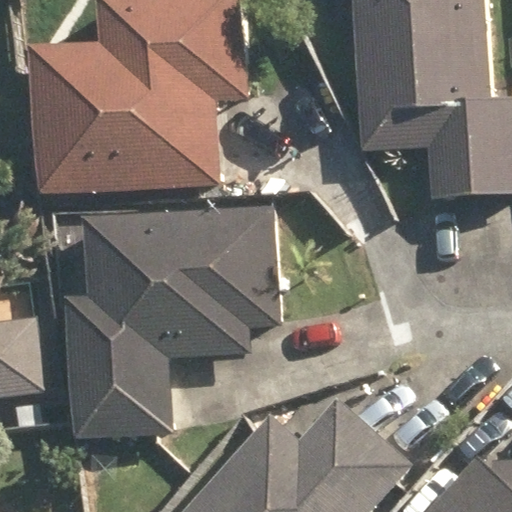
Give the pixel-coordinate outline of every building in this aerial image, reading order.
[(59,59),(70,205),(241,192),(235,110),(271,108),(263,0),(195,0),(124,5),(128,54),(59,59)] [(511,103),(505,0),(370,0),(381,160),(447,155),(450,210),(511,206),(511,103)] [(0,115),(0,166),(0,167),(35,163),(30,113),(0,115)] [(86,296),(97,438),(191,432),(186,355),(268,349),(266,326),(299,323),(291,203),(102,216),(107,295),(86,296)] [(0,395),(63,388),(53,315),(0,321),(0,395)] [(26,401),(28,423),(51,421),(49,398),(26,401)] [(212,511),(397,511),(431,475),(357,408),(320,449),(292,423),(212,511)] [(511,511),(511,472),(510,476),(498,465),(455,511),(511,511)]
